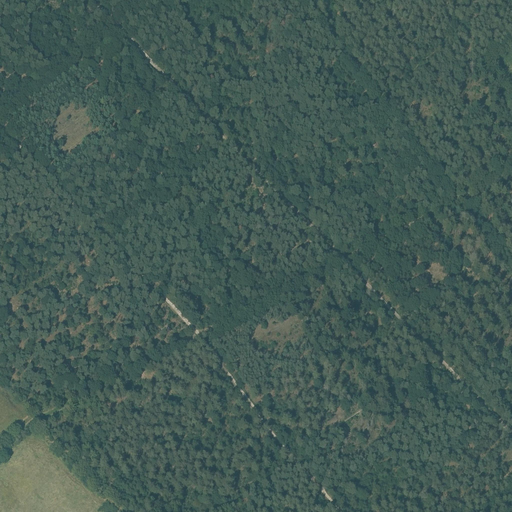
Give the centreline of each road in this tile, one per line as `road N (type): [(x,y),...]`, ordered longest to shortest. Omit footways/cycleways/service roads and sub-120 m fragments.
road 1 (track): [(200,336),(0,122)]
road 2 (track): [(0,451),(37,419),(198,335)]
road 3 (track): [(238,152),(90,0)]
road 4 (track): [(345,261),(238,152)]
road 5 (track): [(289,456),(200,336)]
road 6 (track): [(435,355),(345,261)]
road 7 (track): [(383,98),(463,199)]
